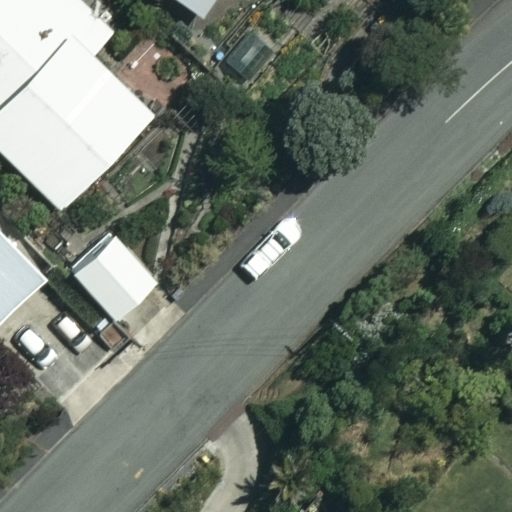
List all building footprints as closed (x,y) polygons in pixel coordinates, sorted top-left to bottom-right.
[(104,27),(75,0),(0,0),(0,154),(56,207),(146,113),(81,51),(104,27)] [(206,0),(172,0),(195,16),(206,0)] [(146,277),(100,228),(60,266),(106,315),(146,277)] [(0,308),(34,275),(0,240),(0,308)] [(0,367),(0,410),(22,385),(0,367)] [(343,511),(325,492),(303,511),(343,511)]
